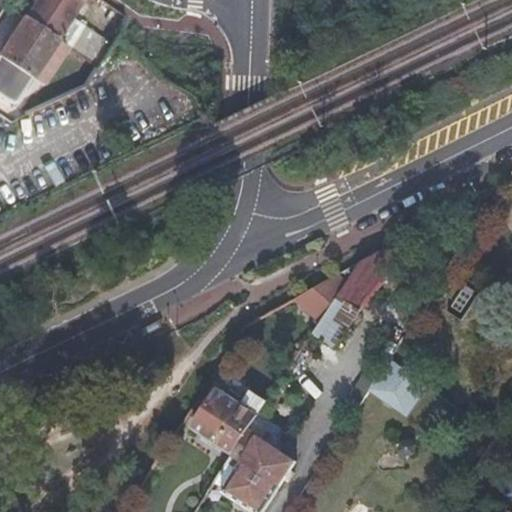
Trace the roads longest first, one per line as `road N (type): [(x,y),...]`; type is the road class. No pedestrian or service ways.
road 1 (residential): [(511,116),(288,220),(231,213)]
road 2 (tertiary): [(231,213),(215,250),(166,294),(0,374)]
road 3 (tertiary): [(251,1),(231,213)]
